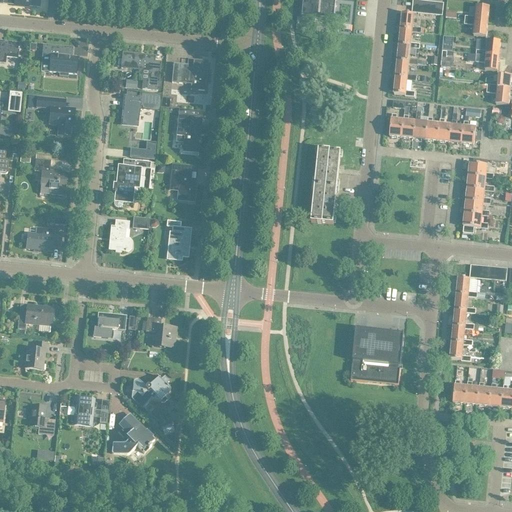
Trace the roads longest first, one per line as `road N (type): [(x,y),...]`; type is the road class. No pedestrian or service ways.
road 1 (tertiary): [(232,293),(256,46)]
road 2 (residential): [(86,278),(100,131),(98,32)]
road 3 (residential): [(358,240),(385,0)]
road 4 (residential): [(486,511),(445,507),(423,430),(432,311)]
road 5 (tertiary): [(291,511),(245,437),(227,359)]
road 6 (residential): [(256,46),(98,32)]
road 7 (residential): [(232,293),(86,278)]
